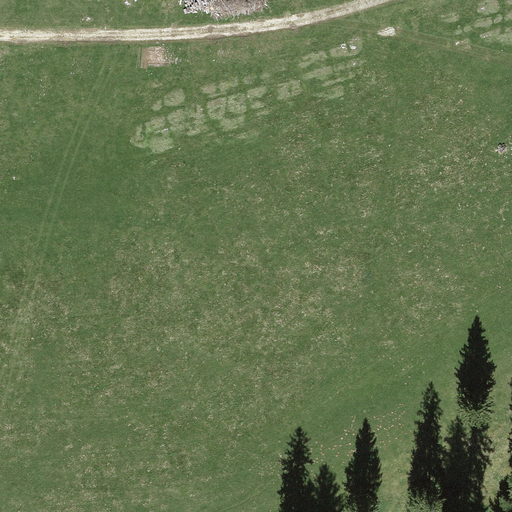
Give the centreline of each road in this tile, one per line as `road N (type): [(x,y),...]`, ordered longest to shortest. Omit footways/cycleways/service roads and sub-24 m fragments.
road 1 (track): [(0,33),(221,31),(373,0)]
road 2 (track): [(322,15),(511,67)]
